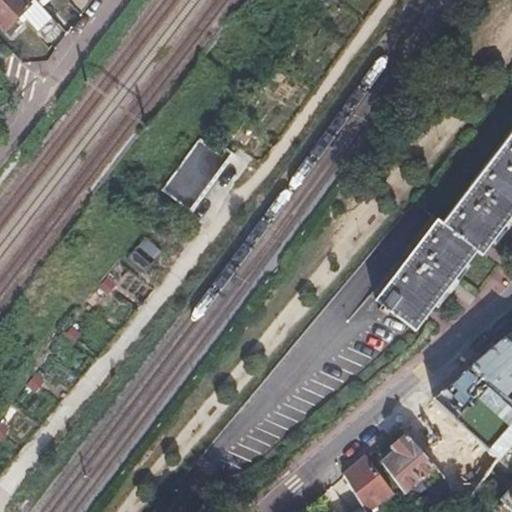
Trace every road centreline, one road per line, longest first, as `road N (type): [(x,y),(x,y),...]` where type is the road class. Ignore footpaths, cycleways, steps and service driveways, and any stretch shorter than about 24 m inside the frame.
road 1 (residential): [(274,511),(511,300)]
road 2 (residential): [(0,154),(118,0)]
